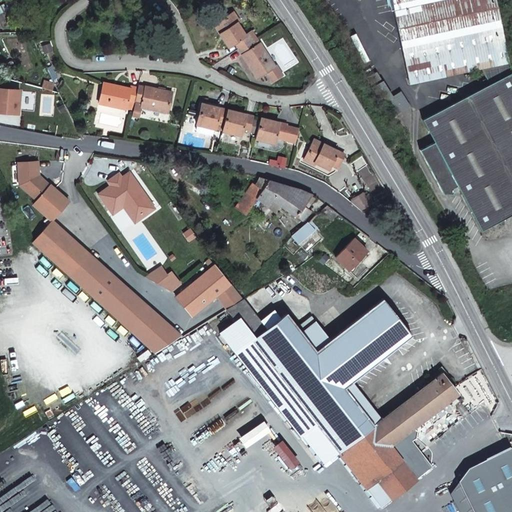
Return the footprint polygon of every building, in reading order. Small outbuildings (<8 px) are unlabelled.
[(410,85),(509,63),(495,0),(388,0),(391,11),(394,10),(410,85)] [(0,23),(3,30),(17,24),(10,10),(0,14),(0,23)] [(239,49),(252,41),(248,35),(246,36),(238,24),(240,23),(233,13),(218,23),(227,37),(223,39),(229,48),(236,44),(239,49)] [(218,23),(214,26),(223,39),(227,37),(218,23)] [(276,65),(275,66),(260,44),(256,46),(252,41),(239,49),(243,55),(258,78),(267,72),(273,81),(282,75),(276,65)] [(422,120),(434,143),(420,151),(439,188),(442,186),(444,191),(452,191),(453,189),(457,187),(481,232),(511,215),(511,74),(511,73),(509,63),(481,69),(489,85),(422,120)] [(373,87),(383,81),(377,72),(367,79),(373,87)] [(387,100),(393,97),(383,81),(373,87),(383,103),(387,100)] [(131,86),(130,89),(104,83),(99,104),(126,110),(126,109),(133,111),(135,106),(138,88),(131,86)] [(142,108),(168,114),(173,92),(146,86),(146,87),(139,85),(138,88),(135,106),(135,107),(133,116),(139,118),(142,108)] [(0,113),(19,115),(20,91),(0,88),(0,113)] [(396,114),(410,105),(401,92),(393,97),(387,100),(396,114)] [(210,106),(210,109),(202,107),(197,125),(198,125),(215,130),(216,129),(223,131),(227,113),(228,110),(210,106)] [(236,112),(236,115),(227,113),(223,131),(241,136),(243,130),(257,134),(260,123),(252,121),(254,116),(236,112)] [(275,144),(276,138),(296,143),(300,129),(286,126),(286,125),(270,120),(269,123),(260,121),(260,123),(257,134),(256,140),(275,144)] [(215,130),(198,125),(196,130),(198,133),(211,136),(213,134),(215,130)] [(327,150),(329,146),(315,139),(313,143),(327,150)] [(338,168),(345,154),(329,146),(327,150),(313,143),(304,160),(315,166),(316,163),(329,170),(331,166),(338,168)] [(269,165),(286,169),(287,164),(277,161),(277,162),(271,160),(269,165)] [(111,183),(99,192),(109,207),(125,197),(139,218),(155,207),(130,170),(123,175),(111,183)] [(108,179),(111,183),(123,175),(120,171),(108,179)] [(265,178),(260,177),(255,184),(253,182),(234,206),(245,215),(258,199),(268,206),(274,200),(301,220),(311,210),(308,207),(315,199),(311,196),(312,194),(301,189),(265,178)] [(451,195),(452,191),(444,191),(442,186),(439,188),(443,195),(451,195)] [(366,196),(364,192),(350,201),(361,210),(371,205),(371,204),(366,196)] [(125,197),(109,207),(113,212),(124,205),(135,221),(139,218),(125,197)] [(339,214),(328,205),(322,211),(332,220),(339,214)] [(275,221),(269,227),(286,242),(291,237),(290,236),(291,235),(275,221)] [(307,222),(291,235),(290,236),(291,237),(297,243),(315,230),(307,222)] [(369,249),(368,248),(355,237),(338,257),(353,269),(369,249)] [(215,265),(175,295),(190,315),(230,285),(215,265)] [(296,399),(338,452),(347,445),(382,419),(352,381),(412,335),(383,298),(370,309),(331,340),(316,321),(302,332),(287,313),(267,328),(243,297),(226,308),(235,320),(251,340),(296,399)] [(220,332),(235,351),(251,340),(235,320),(220,332)] [(324,462),(338,452),(296,399),(251,340),(235,351),(300,434),(302,433),(324,462)] [(457,393),(442,373),(416,393),(382,419),(347,445),(338,452),(364,487),(379,507),(432,465),(412,440),(416,437),(416,438),(418,428),(417,428),(417,429),(414,426),(457,393)] [(468,470),(458,483),(471,511),(511,511),(511,449),(511,450),(468,470)]
